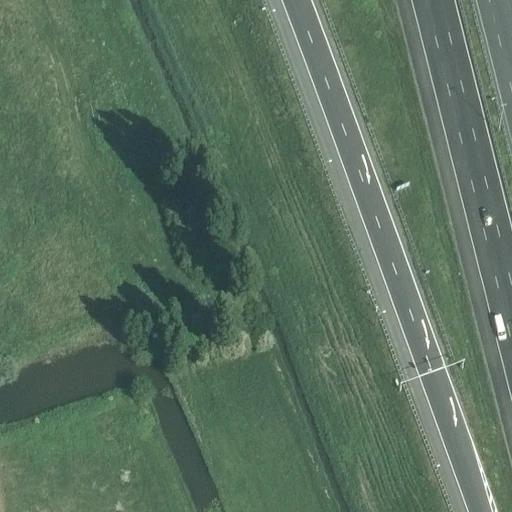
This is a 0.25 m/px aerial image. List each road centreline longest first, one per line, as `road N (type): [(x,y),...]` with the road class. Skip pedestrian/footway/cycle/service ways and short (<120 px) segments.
road 1 (motorway): [(287,0),(473,511)]
road 2 (motorway): [(433,0),(511,312)]
